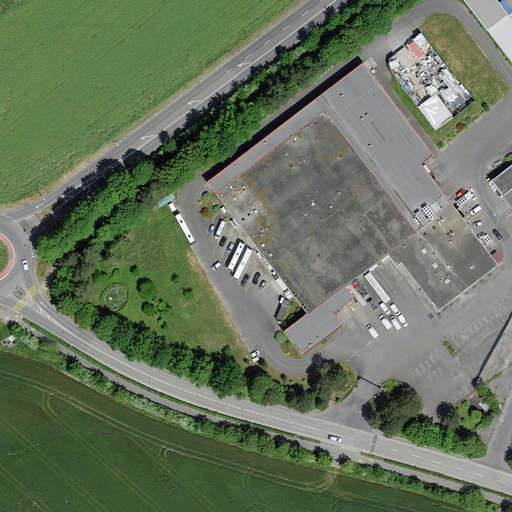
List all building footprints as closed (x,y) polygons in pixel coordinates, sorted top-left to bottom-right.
[(501,22),(509,15),(502,6),(493,12),(497,17),(501,22)] [(493,12),(482,22),(485,26),(497,17),(493,12)] [(511,18),(509,15),(501,22),(489,31),(511,61),(511,18)] [(500,265),(423,165),(436,155),(365,62),(208,182),(226,205),(294,294),(309,313),(285,332),(304,357),(319,345),(345,325),(336,314),(355,299),(346,287),(390,253),(399,266),(403,263),(440,311),(500,265)] [(439,128),(456,114),(437,92),(420,107),(439,128)] [(511,165),(492,181),(511,207),(511,165)]
